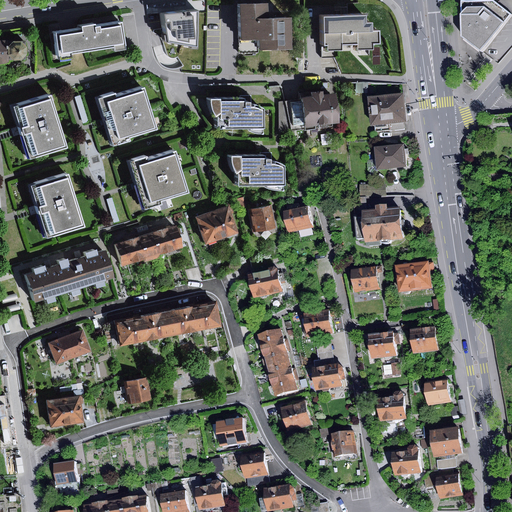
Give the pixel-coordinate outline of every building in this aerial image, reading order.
[(461,38),(482,54),(511,15),(492,0),(460,1),(461,38)] [(261,3),(234,3),(235,38),(240,38),(240,53),(256,53),(256,47),(285,47),(284,14),(261,14),(261,3)] [(195,8),(157,11),(161,42),(195,48),(195,8)] [(341,15),(317,15),(318,43),(322,43),(322,49),(337,48),(337,43),(353,42),(353,47),(369,47),(369,42),(376,42),(375,29),(368,29),(368,21),(361,21),(361,14),(341,15)] [(84,30),(57,34),(61,56),(127,46),(124,24),(98,28),(97,24),(83,26),(84,30)] [(0,40),(0,64),(9,63),(9,61),(14,61),(22,61),(28,55),(28,47),(23,42),(0,40)] [(368,83),(354,82),(353,92),(368,93),(368,83)] [(303,95),(294,96),(294,99),(296,123),(300,122),(301,129),(330,126),(327,91),(315,92),(314,87),(303,88),(303,95)] [(112,93),(96,98),(103,123),(110,145),(126,140),(125,136),(152,128),(140,89),(113,97),(112,93)] [(403,94),(367,97),(369,125),(374,125),(374,132),(390,130),(389,122),(403,121),(405,121),(403,94)] [(47,95),(10,106),(18,132),(26,160),(63,148),(47,95)] [(80,95),(74,97),(84,123),(89,121),(80,95)] [(235,95),(198,95),(198,100),(199,104),(201,109),(204,113),(208,109),(208,125),(243,124),(242,129),(245,130),(250,132),(255,132),(254,105),(251,103),(247,102),(243,101),(242,100),(238,100),(238,98),(235,98),(235,95)] [(296,123),(294,99),(282,100),(289,130),(301,129),(300,122),(296,123)] [(403,121),(389,122),(390,130),(390,131),(404,130),(403,121)] [(403,144),(374,147),(376,169),(406,166),(403,144)] [(143,156),(126,161),(134,186),(141,209),(159,203),(158,200),(185,192),(173,151),(144,159),(143,156)] [(260,153),(223,153),(223,158),(224,163),(226,167),(228,171),(233,168),(233,184),(263,183),(264,187),(268,189),(273,190),(280,190),(279,163),(276,162),(272,160),(266,158),(263,158),(263,156),(260,156),(260,153)] [(330,167),(325,168),(323,170),(323,174),(326,178),(332,177),(333,173),(333,170),(330,167)] [(65,174),(28,185),(36,210),(45,238),(81,227),(65,174)] [(385,184),(359,185),(360,196),(385,195),(385,184)] [(241,197),(234,199),(236,208),(243,206),(241,197)] [(366,210),(365,197),(354,198),(354,211),(366,210)] [(113,198),(107,200),(115,223),(120,221),(113,198)] [(267,203),(245,207),(249,230),(272,226),(267,203)] [(223,204),(190,215),(199,241),(202,240),(206,242),(209,241),(210,238),(232,230),(223,204)] [(362,217),(356,218),(357,237),(365,236),(365,242),(380,241),(382,243),(388,243),(389,240),(401,239),(398,209),(385,210),(385,205),(375,206),(375,211),(362,212),(362,217)] [(307,206),(283,211),(287,232),(311,226),(307,206)] [(147,225),(137,228),(139,233),(148,230),(147,225)] [(178,226),(163,231),(169,253),(184,248),(178,226)] [(169,253),(163,231),(149,235),(156,259),(161,257),(160,256),(169,253)] [(156,259),(149,235),(133,239),(140,262),(144,260),(145,262),(156,259)] [(140,262),(133,239),(125,242),(117,244),(123,267),(140,262)] [(32,273),(24,275),(32,301),(110,277),(102,252),(95,254),(94,250),(84,254),(85,257),(76,259),(67,262),(66,258),(56,261),(57,265),(51,267),(45,269),(43,265),(30,269),(32,273)] [(248,259),(251,271),(266,267),(263,255),(248,259)] [(428,262),(395,265),(398,292),(402,291),(405,294),(408,293),(410,291),(431,288),(429,271),(434,270),(433,262),(428,263),(428,262)] [(267,270),(249,274),(254,298),(261,296),(263,299),(267,298),(269,295),(283,292),(281,282),(284,281),(286,281),(284,272),(279,274),(278,268),(274,266),(270,267),(267,270)] [(381,266),(352,270),(354,291),(359,291),(359,292),(360,293),(362,293),(364,293),(366,291),(366,290),(379,288),(377,274),(382,273),(381,266)] [(17,294),(2,297),(4,303),(18,299),(17,294)] [(191,328),(214,324),(209,299),(186,304),(191,328)] [(19,304),(4,308),(6,313),(20,310),(19,304)] [(186,304),(162,308),(167,333),(191,328),(186,304)] [(162,308),(137,313),(142,338),(167,333),(162,308)] [(328,311),(304,314),(308,337),(331,333),(328,311)] [(137,313),(108,319),(113,344),(142,338),(137,313)] [(435,326),(411,329),(414,353),(438,350),(435,326)] [(77,328),(59,334),(67,355),(77,352),(80,354),(83,353),(83,349),(85,349),(77,328)] [(280,329),(258,334),(261,349),(284,344),(280,329)] [(394,331),(370,334),(373,359),(397,356),(395,344),(400,344),(399,332),(394,333),(394,331)] [(59,334),(42,341),(50,362),(53,360),(56,363),(61,361),(61,358),(67,355),(59,334)] [(331,343),(316,345),(318,358),(313,359),(314,366),(334,362),(331,343)] [(284,344),(261,349),(265,364),(288,357),(284,344)] [(288,357),(265,364),(269,379),(292,373),(288,357)] [(399,363),(391,364),(392,374),(400,374),(399,363)] [(337,364),(311,368),(314,390),(341,386),(340,380),(344,379),(342,367),(337,364)] [(292,373),(269,379),(273,395),(296,389),(292,373)] [(140,376),(120,380),(124,401),(144,397),(140,376)] [(447,378),(425,382),(429,405),(451,402),(447,378)] [(306,379),(299,381),(301,388),(308,387),(306,379)] [(69,386),(58,388),(59,393),(81,389),(80,383),(69,385),(69,386)] [(394,396),(378,398),(380,421),(407,419),(404,395),(401,391),(397,391),(394,394),(394,396)] [(74,394),(41,398),(45,424),(49,424),(51,426),(56,426),(57,423),(78,420),(74,394)] [(465,399),(458,400),(461,415),(467,414),(465,399)] [(305,404),(282,410),(287,431),(311,425),(305,404)] [(457,407),(450,408),(451,416),(459,415),(457,407)] [(375,409),(367,410),(368,417),(376,416),(375,409)] [(242,418),(217,422),(220,446),(246,442),(242,418)] [(329,427),(331,434),(343,433),(342,425),(329,427)] [(424,427),(415,427),(416,439),(425,438),(424,427)] [(458,427),(429,431),(433,457),(461,453),(458,427)] [(343,433),(331,434),(334,456),(355,454),(352,431),(343,433)] [(407,450),(391,452),(393,475),(420,472),(418,449),(417,446),(415,445),(409,445),(406,448),(407,450)] [(264,452),(241,455),(244,477),(248,477),(267,474),(264,452)] [(224,470),(221,457),(209,460),(212,473),(224,470)] [(455,458),(437,460),(438,469),(456,467),(455,458)] [(76,461),(55,463),(58,484),(59,484),(79,482),(76,461)] [(425,487),(438,485),(436,476),(454,473),(454,469),(432,472),(424,477),(425,487)] [(454,473),(436,476),(438,485),(439,498),(462,495),(459,473),(454,473)] [(269,483),(267,474),(248,477),(249,486),(269,483)] [(197,487),(201,486),(200,476),(190,478),(195,507),(200,506),(197,487)] [(201,486),(197,487),(200,506),(201,509),(205,508),(208,511),(213,510),(214,507),(226,505),(224,495),(228,494),(227,487),(223,488),(222,483),(222,481),(218,479),(213,480),(211,483),(211,484),(201,486)] [(79,482),(59,484),(61,499),(81,497),(79,482)] [(163,498),(162,494),(160,482),(152,483),(154,499),(163,498)] [(289,484),(262,487),(265,510),(293,507),(292,500),(295,499),(293,487),(289,484)] [(14,487),(4,488),(5,497),(15,496),(14,487)] [(186,490),(162,494),(163,498),(164,511),(184,511),(190,511),(186,490)] [(139,496),(131,497),(133,511),(150,511),(148,496),(139,497),(139,496)] [(133,511),(131,497),(123,498),(123,500),(116,501),(118,511),(133,511)] [(118,511),(116,501),(108,502),(107,501),(98,502),(99,511),(118,511)] [(99,511),(98,502),(91,503),(92,504),(84,506),(84,511),(99,511)] [(328,511),(327,502),(318,504),(318,511),(328,511)]
